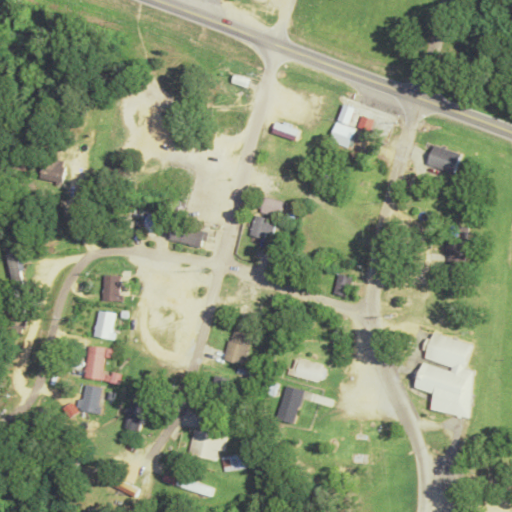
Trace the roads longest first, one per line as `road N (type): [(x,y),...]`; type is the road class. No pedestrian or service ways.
road 1 (residential): [(279,45),(186,398),(153,451)]
road 2 (residential): [(422,511),(422,458),(374,324),(382,238),(419,98)]
road 3 (primary): [(511,132),(159,0)]
road 4 (residential): [(374,313),(220,263),(116,249),(83,260)]
road 5 (residential): [(83,260),(61,298),(29,402)]
